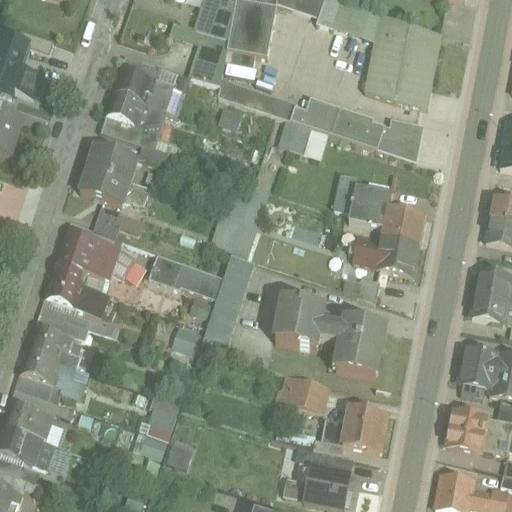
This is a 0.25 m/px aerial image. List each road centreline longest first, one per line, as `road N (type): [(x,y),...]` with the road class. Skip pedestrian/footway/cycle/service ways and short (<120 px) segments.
road 1 (tertiary): [(500,0),(399,511)]
road 2 (residential): [(39,219),(117,0)]
road 3 (residential): [(0,337),(39,219)]
